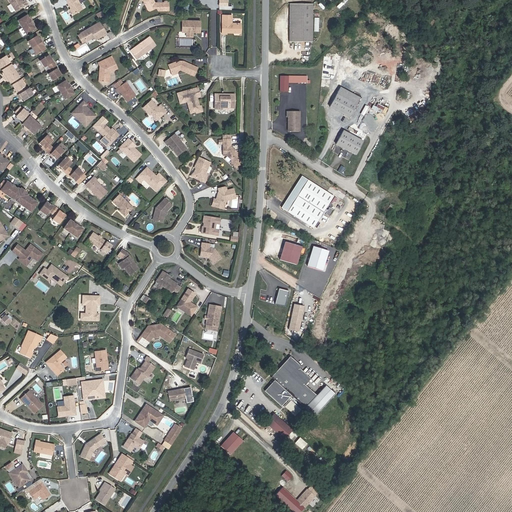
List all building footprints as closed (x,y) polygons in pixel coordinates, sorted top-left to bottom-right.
[(23,0),(10,0),(19,14),(31,7),(28,2),(26,4),(23,0)] [(70,0),(68,1),(70,4),(72,4),(74,6),(74,9),(77,14),(77,15),(84,10),(81,5),(85,2),(88,0),(70,0)] [(142,0),(147,7),(149,8),(155,4),(158,9),(166,11),(168,2),(164,1),(161,2),(152,0),(142,0)] [(313,28),(314,10),(314,6),(293,5),(291,42),(312,44),(313,28)] [(234,14),(224,14),(224,32),(228,32),(228,31),(243,31),(243,22),(234,22),(234,14)] [(21,24),(22,25),(30,37),(39,32),(36,28),(38,27),(35,24),(34,21),(32,21),(30,18),(21,24)] [(195,27),(202,27),(202,18),(184,18),(184,29),(188,30),(189,31),(194,31),(195,30),(195,27)] [(83,32),(88,40),(95,36),(97,38),(104,34),(104,35),(108,33),(101,21),(83,32)] [(149,35),(143,40),(144,41),(141,43),(141,42),(131,50),(137,58),(156,44),(149,35)] [(40,58),(45,54),(48,52),(49,52),(48,52),(47,49),(48,48),(47,46),(46,45),(46,44),(44,41),(43,42),(42,41),(40,38),(38,40),(31,44),(35,51),(40,58)] [(102,60),(97,64),(99,67),(98,83),(106,83),(106,74),(108,73),(117,67),(110,56),(104,59),(106,62),(105,64),(102,60)] [(8,58),(0,63),(0,65),(1,68),(0,69),(2,73),(6,70),(12,66),(13,65),(8,58)] [(51,59),(43,64),(47,71),(50,69),(54,75),(51,77),(55,84),(64,78),(60,72),(61,71),(57,64),(56,65),(51,59)] [(170,63),(173,71),(179,69),(182,68),(195,74),(199,65),(185,59),(184,60),(180,60),(180,59),(170,63)] [(12,83),(14,86),(16,84),(22,80),(23,80),(14,67),(13,67),(7,71),(5,73),(7,76),(5,78),(10,84),(12,83)] [(120,78),(113,83),(116,87),(116,88),(118,91),(120,90),(127,100),(135,94),(125,81),(123,82),(120,78)] [(287,78),(279,78),(279,93),(287,93),(287,78)] [(28,103),(37,97),(32,90),(30,91),(28,89),(28,88),(24,82),(23,82),(17,86),(16,87),(20,94),(22,92),(24,95),(22,97),(24,100),(26,99),(28,103)] [(67,103),(74,99),(75,98),(77,98),(74,94),(76,93),(75,93),(74,90),(73,89),(72,87),(70,87),(69,85),(68,84),(65,86),(59,90),(63,96),(67,103)] [(338,84),(328,104),(348,114),(358,94),(338,84)] [(192,111),(197,110),(196,106),(201,104),(198,96),(202,95),(199,86),(179,91),(181,100),(188,99),(192,111)] [(221,104),(221,108),(231,108),(231,107),(236,107),(236,93),(231,93),(231,96),(222,96),(221,93),(216,93),(216,105),(221,104)] [(164,112),(166,113),(168,111),(163,105),(160,107),(153,100),(145,108),(150,113),(152,112),(153,113),(155,115),(160,116),(164,112)] [(373,109),(383,112),(385,106),(374,103),(373,109)] [(87,104),(77,114),(86,123),(84,125),(89,129),(98,118),(93,113),(92,114),(90,112),(91,111),(89,109),(90,107),(87,104)] [(21,118),(26,124),(27,123),(32,118),(33,116),(28,111),(27,111),(24,109),(19,114),(22,117),(21,118)] [(288,113),(287,118),(287,133),(298,133),(299,114),(288,113)] [(86,123),(77,114),(75,116),(84,125),(86,123)] [(38,137),(46,129),(34,118),(33,119),(28,125),(27,126),(30,129),(28,131),(34,136),(35,134),(38,137)] [(108,126),(101,133),(108,139),(114,145),(122,137),(115,130),(114,132),(113,133),(111,131),(112,130),(108,126)] [(363,138),(342,127),(335,141),(356,151),(363,138)] [(241,154),(231,144),(231,137),(231,133),(224,133),(224,138),(219,138),(219,143),(224,143),(224,150),(226,150),(227,151),(227,154),(232,158),(232,164),(235,164),(239,164),(241,164),(241,154)] [(170,146),(173,149),(174,148),(175,150),(175,151),(179,157),(188,150),(177,135),(166,143),(169,147),(170,146)] [(59,151),(57,149),(54,146),(57,143),(52,137),(44,145),(47,148),(49,151),(50,153),(52,154),(54,156),(55,157),(55,156),(56,157),(58,159),(60,161),(61,161),(69,154),(63,148),(59,151)] [(108,139),(105,142),(111,148),(114,145),(108,139)] [(135,151),(136,150),(137,148),(131,141),(122,150),(137,164),(143,157),(139,152),(136,153),(135,151)] [(0,154),(0,169),(6,174),(13,165),(7,160),(1,155),(0,154)] [(67,173),(70,176),(71,178),(73,179),(73,178),(76,180),(79,183),(87,175),(81,170),(77,173),(75,171),(72,168),(75,165),(70,159),(62,167),(65,170),(67,173)] [(199,171),(198,174),(200,179),(205,182),(205,183),(208,185),(212,177),(209,175),(214,165),(202,160),(199,167),(200,168),(199,171)] [(149,170),(142,178),(158,194),(168,184),(161,176),(158,179),(149,170)] [(281,205),(283,206),(313,224),(333,192),(300,172),(286,197),(281,205)] [(95,179),(89,186),(92,189),(91,191),(102,202),(109,194),(98,184),(98,182),(95,179)] [(11,185),(10,184),(1,195),(5,193),(11,185)] [(14,186),(12,184),(11,185),(5,193),(1,195),(8,200),(10,197),(36,215),(42,205),(40,203),(35,200),(32,198),(33,198),(30,195),(24,192),(22,190),(22,191),(19,189),(14,186)] [(217,201),(215,208),(227,212),(229,203),(239,201),(236,192),(230,193),(229,191),(228,190),(222,192),(223,195),(222,195),(220,202),(217,201)] [(343,200),(333,193),(329,200),(339,207),(343,200)] [(122,197),(115,204),(123,211),(122,213),(128,219),(136,210),(122,197)] [(166,223),(167,217),(168,214),(169,213),(175,207),(171,204),(173,202),(170,199),(159,209),(156,221),(166,223)] [(229,203),(227,212),(230,213),(233,204),(239,203),(239,201),(229,203)] [(333,206),(328,203),(325,209),(329,212),(333,206)] [(67,218),(61,214),(62,213),(55,208),(54,209),(48,205),(42,214),(48,219),(51,215),(57,219),(55,223),(61,227),(67,218)] [(10,223),(23,231),(27,223),(15,216),(10,223)] [(223,220),(206,217),(205,225),(207,225),(206,227),(204,228),(203,235),(220,238),(221,232),(218,232),(217,229),(217,225),(222,226),(223,220)] [(0,220),(0,241),(10,236),(0,220)] [(79,241),(85,232),(82,229),(83,228),(77,224),(76,225),(72,223),(66,232),(79,241)] [(95,235),(90,243),(104,252),(109,245),(95,235)] [(296,261),(301,243),(284,238),(279,256),(296,261)] [(210,257),(212,259),(216,264),(223,259),(216,249),(212,248),(213,244),(204,242),(202,257),(207,258),(209,257),(210,257)] [(327,246),(313,242),(307,262),(321,266),(327,246)] [(104,252),(90,243),(87,247),(101,257),(104,252)] [(37,262),(43,254),(30,244),(25,250),(17,244),(11,252),(19,258),(17,260),(26,267),(33,259),(37,262)] [(76,245),(70,253),(75,257),(81,249),(76,245)] [(141,272),(137,266),(135,266),(134,264),(135,263),(131,257),(125,252),(120,258),(123,260),(125,262),(125,263),(121,266),(125,272),(127,271),(133,278),(141,272)] [(69,277),(51,264),(47,269),(44,267),(38,275),(49,282),(51,279),(61,287),(69,277)] [(173,280),(165,275),(159,285),(162,287),(165,289),(175,295),(176,293),(180,295),(183,290),(179,288),(180,287),(174,283),(173,284),(171,283),(172,281),(173,280)] [(285,301),(289,286),(279,284),(276,298),(285,301)] [(190,293),(181,308),(196,317),(200,310),(195,307),(194,308),(192,306),(197,297),(190,293)] [(101,295),(82,294),(82,305),(85,305),(85,313),(81,313),(81,320),(99,320),(99,313),(97,313),(97,306),(101,306),(101,295)] [(295,300),(289,324),(299,326),(305,302),(295,300)] [(224,309),(212,307),(209,327),(221,330),(224,309)] [(196,317),(181,308),(179,311),(194,319),(196,317)] [(1,319),(8,325),(13,320),(6,314),(1,319)] [(153,328),(150,329),(144,338),(146,340),(152,344),(156,338),(161,338),(167,342),(173,334),(164,327),(161,327),(161,329),(153,330),(153,328)] [(43,344),(45,340),(32,335),(31,334),(25,349),(25,351),(23,356),(32,360),(34,354),(35,352),(35,351),(35,350),(36,347),(39,349),(42,344),(43,344)] [(54,337),(51,343),(57,345),(61,340),(54,337)] [(152,344),(146,340),(142,345),(148,350),(152,344)] [(98,354),(100,369),(105,369),(105,373),(112,372),(110,352),(98,354)] [(206,358),(191,352),(188,361),(191,362),(191,364),(189,364),(187,369),(196,373),(199,365),(202,366),(206,358)] [(70,361),(64,353),(50,366),(61,379),(68,373),(63,367),(70,361)] [(302,363),(291,353),(272,373),(275,376),(266,386),(282,402),(288,396),(289,397),(285,402),(296,413),(302,407),(289,395),(292,392),(316,415),(336,393),(325,383),(316,392),(305,382),(295,372),(301,365),(302,363)] [(20,371),(25,375),(29,369),(23,365),(20,371)] [(140,373),(133,381),(142,388),(149,380),(150,381),(158,371),(149,365),(143,373),(142,374),(141,373),(140,373)] [(312,375),(301,365),(295,372),(305,382),(312,375)] [(89,392),(85,392),(87,403),(93,402),(93,399),(98,398),(100,399),(100,401),(108,400),(106,392),(103,393),(101,383),(88,385),(89,392)] [(186,392),(170,395),(172,405),(188,402),(186,392)] [(33,400),(30,397),(24,402),(27,405),(28,404),(30,406),(38,416),(46,409),(36,397),(33,400)] [(69,410),(61,411),(63,421),(71,419),(72,418),(75,417),(75,419),(80,418),(77,399),(67,401),(69,410)] [(158,426),(165,415),(147,403),(134,421),(145,428),(150,421),(158,426)] [(278,413),(269,422),(287,439),(296,430),(278,413)] [(18,434),(0,429),(0,441),(5,443),(3,447),(12,449),(13,445),(15,445),(18,434)] [(236,432),(223,445),(232,454),(245,440),(236,432)] [(89,449),(84,461),(93,465),(97,455),(110,446),(104,438),(89,449)] [(149,446),(137,438),(128,451),(136,456),(140,450),(144,453),(149,446)] [(27,451),(28,444),(21,442),(19,450),(27,451)] [(44,443),(40,442),(37,454),(56,458),(58,448),(44,444),(44,443)] [(136,464),(126,457),(122,462),(123,465),(120,466),(113,477),(124,484),(128,476),(134,468),(136,464)] [(25,468),(12,477),(22,490),(32,483),(28,476),(26,474),(29,473),(25,468)] [(137,469),(134,468),(128,476),(132,478),(137,469)] [(287,470),(282,475),(288,481),(293,476),(287,470)] [(45,485),(32,495),(37,503),(43,498),(46,503),(54,498),(45,485)] [(119,492),(109,485),(107,489),(108,489),(99,503),(108,509),(119,492)] [(284,487),(277,495),(295,511),(301,511),(316,495),(309,489),(299,501),(284,487)]
